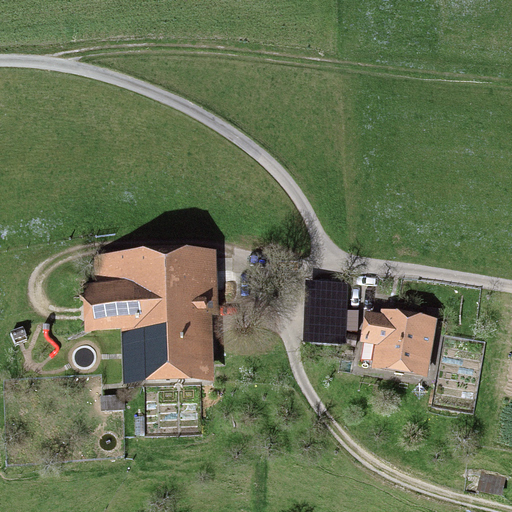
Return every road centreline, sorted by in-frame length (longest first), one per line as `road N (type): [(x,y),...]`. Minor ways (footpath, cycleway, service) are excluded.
road 1 (unclassified): [(511,286),(324,255),(290,185),(220,126),(104,75),(0,61)]
road 2 (track): [(496,511),(371,469),(323,421),(296,376),(287,302),(324,255)]
